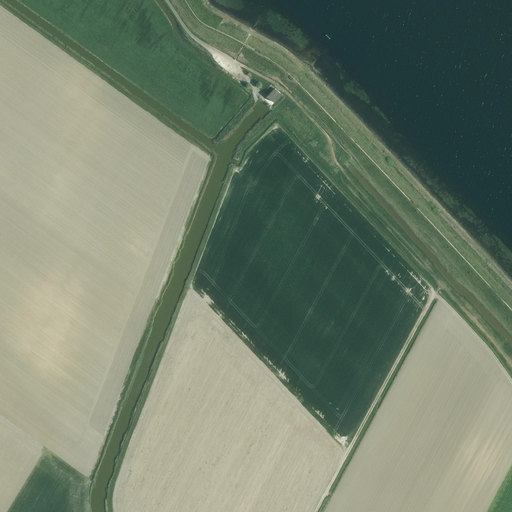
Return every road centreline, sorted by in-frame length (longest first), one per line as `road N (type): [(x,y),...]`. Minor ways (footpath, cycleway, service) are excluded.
road 1 (track): [(442,278),(316,511)]
road 2 (track): [(442,278),(337,161),(324,130),(273,81)]
road 3 (unclassified): [(273,81),(209,49),(163,0)]
